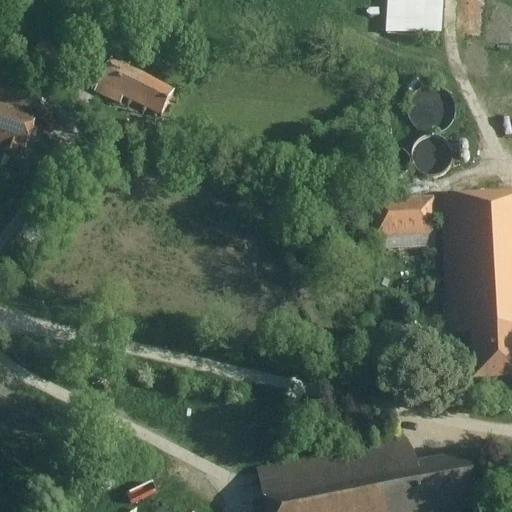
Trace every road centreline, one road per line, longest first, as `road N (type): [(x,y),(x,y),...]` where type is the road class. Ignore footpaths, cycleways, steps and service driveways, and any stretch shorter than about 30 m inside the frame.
road 1 (residential): [(511,432),(219,369),(9,308)]
road 2 (track): [(452,0),(452,54),(498,167)]
